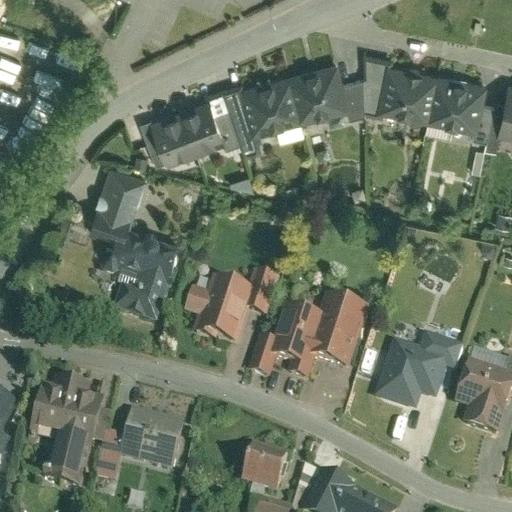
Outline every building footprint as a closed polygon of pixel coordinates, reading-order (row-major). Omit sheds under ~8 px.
[(370,108),(384,111),(394,63),(394,61),(372,56),(373,74),(368,77),(370,108)] [(294,73),(306,121),(353,109),(356,108),(349,84),(343,60),(294,73)] [(433,121),(443,73),(394,63),(384,111),(433,121)] [(294,73),(245,86),(257,134),(261,133),(306,121),(294,73)] [(478,130),(482,131),(488,104),(492,83),(443,73),(433,121),(478,130)] [(358,82),(349,84),(356,108),(353,109),(356,118),(371,114),(370,108),(368,77),(358,82)] [(257,134),(245,86),(229,90),(235,107),(247,143),(251,153),(265,150),(261,133),(257,134)] [(229,142),(233,140),(223,111),(219,99),(158,120),(171,160),(172,161),(229,142)] [(504,132),(510,102),(501,100),(499,106),(493,136),(505,139),(506,133),(504,132)] [(493,136),(499,106),(488,104),(482,131),(478,130),(477,136),(493,139),(493,136)] [(231,148),(247,143),(235,107),(223,111),(233,140),(229,142),(231,148)] [(158,165),(171,160),(158,120),(157,118),(144,123),(158,165)] [(162,325),(188,244),(165,236),(166,233),(147,227),(146,230),(134,226),(151,176),(115,165),(94,232),(120,241),(109,272),(146,284),(143,294),(125,289),(118,311),(162,325)] [(253,174),(242,178),(246,188),(257,185),(253,174)] [(494,240),(486,245),(491,255),(500,251),(494,240)] [(288,257),(279,254),(276,266),(284,268),(288,257)] [(273,317),(285,279),(260,271),(254,291),(218,279),(213,294),(198,289),(190,315),(205,320),(200,334),(243,348),(254,311),(273,317)] [(356,370),(375,309),(332,296),(325,317),(290,307),(279,342),(266,338),(255,372),(276,378),(281,361),(298,366),(296,374),(316,380),(322,360),(356,370)] [(401,338),(380,397),(423,413),(429,396),(443,401),(454,369),(460,371),(469,345),(431,332),(426,346),(401,338)] [(511,408),(511,373),(510,373),(476,362),(462,405),(475,409),(470,425),(503,436),(511,408)] [(59,386),(48,384),(35,441),(61,447),(53,481),(88,489),(98,444),(110,447),(113,432),(117,414),(106,412),(109,398),(95,395),(97,388),(60,380),(59,386)] [(0,467),(15,441),(8,437),(25,405),(0,391),(0,467)] [(132,436),(126,459),(179,471),(191,422),(138,410),(132,436)] [(132,436),(113,432),(110,447),(102,478),(121,483),(126,459),(132,436)] [(295,457),(258,445),(246,483),(283,495),(295,457)] [(298,506),(295,511),(311,511),(329,473),(321,470),(309,466),(298,506)] [(375,495),(329,473),(311,511),(401,511),(402,511),(374,498),(375,495)] [(295,511),(298,506),(258,494),(252,511),(295,511)]
